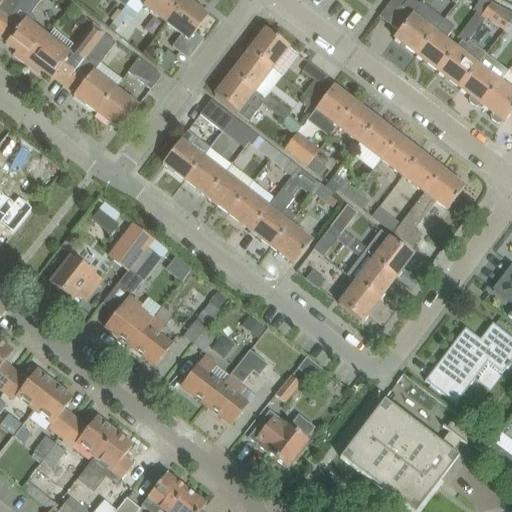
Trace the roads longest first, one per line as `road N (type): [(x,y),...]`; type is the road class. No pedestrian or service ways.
road 1 (residential): [(246,511),(219,472),(0,294)]
road 2 (residential): [(373,372),(114,183)]
road 3 (residential): [(511,175),(288,0)]
road 4 (residential): [(114,183),(254,0)]
road 5 (residential): [(373,372),(511,200)]
road 6 (residential): [(114,183),(0,95)]
